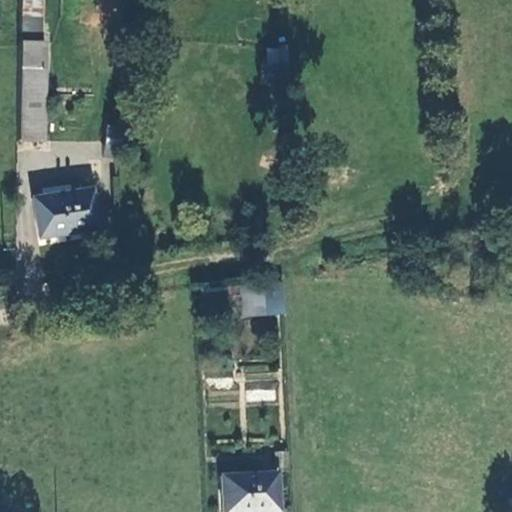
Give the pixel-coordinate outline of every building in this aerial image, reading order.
[(39,29),(38,0),(18,0),(19,29),(39,29)] [(19,29),(19,134),(46,133),(44,29),(39,29),(19,29)] [(108,126),(107,136),(125,137),(126,127),(108,126)] [(125,137),(107,136),(107,160),(124,161),(125,137)] [(88,190),(29,199),(35,239),(94,230),(88,190)] [(277,299),(233,298),(233,328),(276,329),(277,299)] [(273,511),(273,474),(222,474),(222,511),(273,511)]
